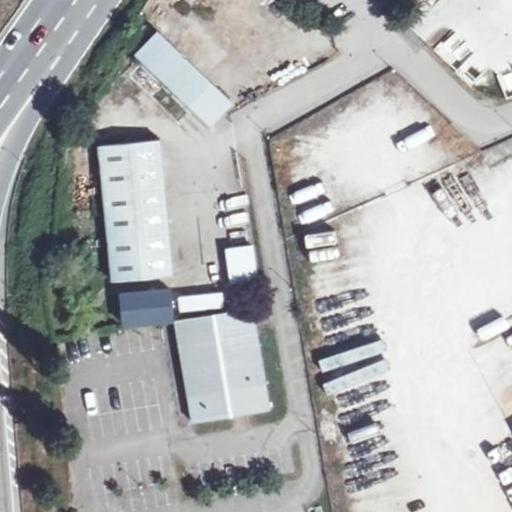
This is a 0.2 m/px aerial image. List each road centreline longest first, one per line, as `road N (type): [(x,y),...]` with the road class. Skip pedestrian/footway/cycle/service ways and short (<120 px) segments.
road 1 (unclassified): [(511,117),(479,131),(397,61),(240,132),(297,379),(303,470)]
road 2 (trunk): [(0,182),(21,127),(97,0)]
